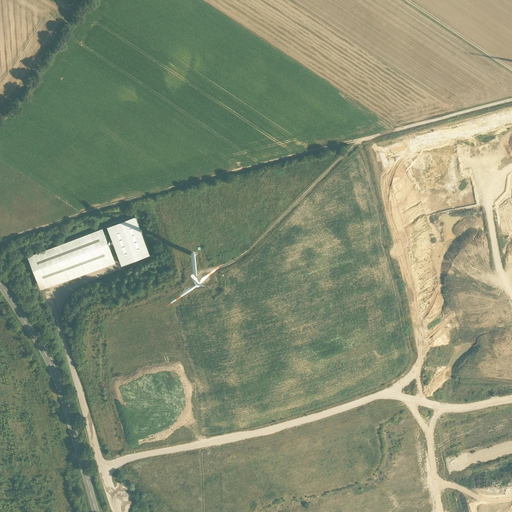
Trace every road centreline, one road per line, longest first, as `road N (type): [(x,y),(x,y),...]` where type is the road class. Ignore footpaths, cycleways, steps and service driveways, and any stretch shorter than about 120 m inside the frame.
road 1 (track): [(511,100),(368,137),(422,351),(404,380),(102,467)]
road 2 (track): [(368,137),(8,239)]
road 3 (secondary): [(97,511),(58,381),(0,283)]
road 4 (unknown): [(511,172),(480,212),(422,239),(417,258),(429,286)]
road 5 (track): [(0,108),(79,0)]
